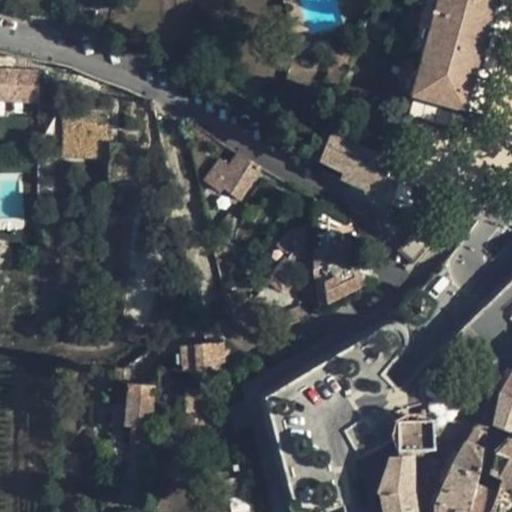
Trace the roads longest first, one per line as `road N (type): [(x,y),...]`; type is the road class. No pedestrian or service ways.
road 1 (residential): [(398,297),(369,215),(96,61),(0,31)]
road 2 (residential): [(398,297),(258,389),(264,449),(283,511)]
road 3 (residential): [(494,325),(427,386),(339,421),(334,436),(352,511)]
road 4 (residential): [(504,194),(468,219),(398,297)]
road 5 (residential): [(504,194),(475,268),(482,279),(511,266)]
